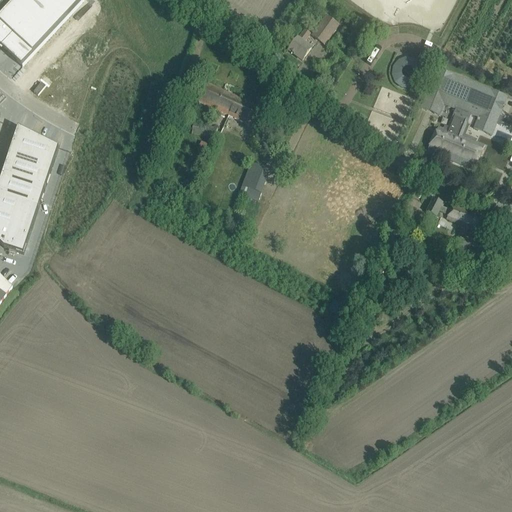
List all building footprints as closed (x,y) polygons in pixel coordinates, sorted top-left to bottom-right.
[(0,0),(0,9),(8,0),(0,0)] [(0,48),(2,50),(2,49),(22,68),(84,1),(83,0),(17,0),(0,19),(0,48)] [(80,6),(24,65),(50,89),(72,102),(105,30),(80,6)] [(327,16),(312,37),(325,46),(340,26),(327,16)] [(299,39),(295,44),(289,52),(302,62),(311,50),(304,44),(311,35),(305,31),(299,39)] [(391,83),(415,91),(424,64),(400,56),(391,83)] [(436,71),(425,98),(444,105),(456,110),(470,116),(478,119),(477,122),(495,129),(496,126),(500,117),(482,110),(489,91),(474,85),(473,86),(436,71)] [(206,84),(202,93),(198,102),(253,127),(261,109),(206,84)] [(474,171),(484,147),(461,137),(466,126),(457,122),(456,126),(450,123),(447,131),(438,128),(436,133),(435,133),(427,153),(437,157),(438,154),(444,156),(443,159),(474,171)] [(194,124),(191,136),(216,140),(218,129),(194,124)] [(18,129),(2,176),(45,190),(59,149),(18,129)] [(252,163),(241,195),(261,202),(272,170),(252,163)] [(2,176),(0,182),(0,195),(39,209),(45,190),(2,176)] [(0,195),(0,245),(4,249),(24,256),(39,209),(0,195)] [(463,228),(461,231),(458,239),(461,240),(456,252),(485,262),(483,266),(506,274),(511,256),(472,241),(473,240),(467,237),(467,233),(468,230),(472,231),(471,233),(480,237),(487,216),(453,204),(451,211),(442,208),(443,205),(433,201),(427,216),(438,220),(440,213),(449,216),(447,220),(458,224),(457,226),(463,228)] [(0,309),(16,284),(1,275),(0,276),(0,309)]
